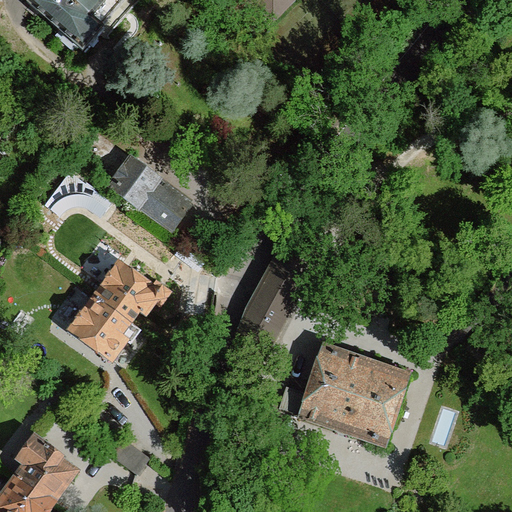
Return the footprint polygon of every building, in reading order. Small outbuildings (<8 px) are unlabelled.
[(130,0),(32,0),(28,4),(84,54),(130,0)] [(295,0),(254,0),(275,20),(295,0)] [(86,179),(65,164),(55,179),(76,193),(86,179)] [(132,164),(115,186),(171,228),(188,204),(132,164)] [(242,336),(270,350),(321,254),(286,249),(251,312),(242,336)] [(97,299),(131,324),(140,311),(146,315),(156,302),(158,300),(156,291),(154,289),(128,271),(123,278),(116,273),(97,299)] [(158,300),(156,302),(161,307),(171,294),(158,284),(154,289),(156,291),(158,300)] [(84,331),(80,337),(113,361),(127,341),(121,337),(131,324),(97,299),(77,325),(84,331)] [(142,332),(131,324),(121,337),(127,341),(132,345),(142,332)] [(308,395),(300,418),(388,448),(411,379),(326,349),(308,395)] [(281,410),(300,418),(308,395),(288,389),(281,410)] [(418,440),(432,403),(415,397),(401,433),(418,440)] [(132,432),(125,442),(143,455),(151,445),(132,432)] [(18,477),(53,504),(70,482),(54,470),(60,461),(62,459),(36,439),(20,460),(27,466),(18,477)] [(125,442),(123,441),(112,456),(137,474),(149,459),(143,455),(125,442)] [(54,470),(70,482),(76,474),(60,461),(54,470)] [(49,511),(54,505),(53,504),(18,477),(0,502),(0,511),(49,511)]
